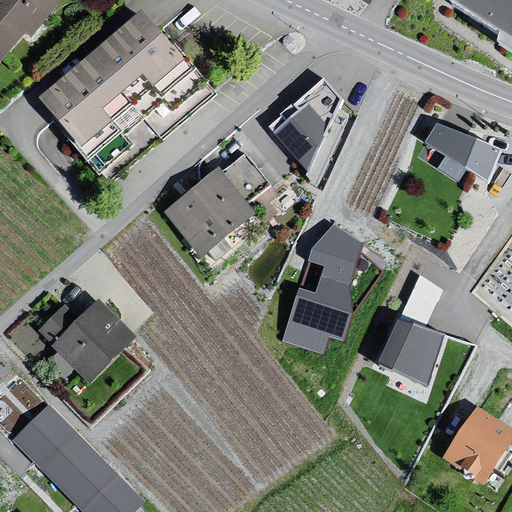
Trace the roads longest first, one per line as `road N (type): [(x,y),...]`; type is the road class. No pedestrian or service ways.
road 1 (residential): [(334,22),(0,331)]
road 2 (tertiary): [(511,97),(334,22)]
